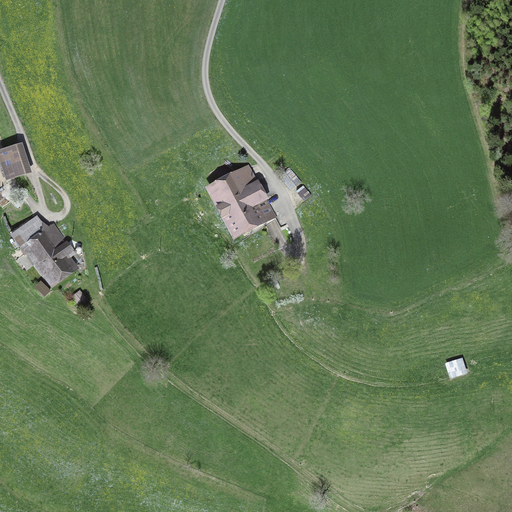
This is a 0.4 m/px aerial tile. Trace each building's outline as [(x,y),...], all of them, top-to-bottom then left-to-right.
[(26,174),(16,147),(0,151),(0,154),(8,180),(26,174)] [(249,168),(212,187),(237,235),(242,233),(244,237),(264,226),(262,221),(273,215),(249,168)] [(302,181),(290,168),(280,175),(292,190),(302,181)] [(307,199),(314,193),(306,184),(299,190),(307,199)] [(28,246),(47,232),(36,218),(12,235),(23,250),(28,246)] [(47,232),(28,246),(42,265),(38,267),(45,275),(48,273),(54,282),(73,267),(64,256),(72,250),(55,227),(47,232)] [(276,280),(269,284),(272,291),(279,287),(276,280)] [(41,286),(35,294),(46,303),(52,295),(41,286)] [(73,302),(80,311),(90,304),(82,294),(73,302)] [(445,363),(451,380),(469,374),(463,357),(445,363)]
